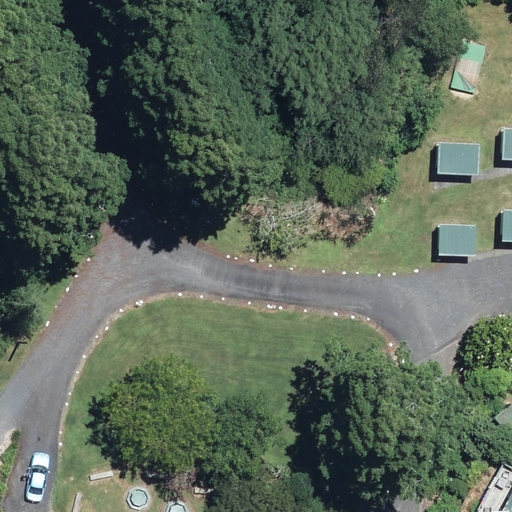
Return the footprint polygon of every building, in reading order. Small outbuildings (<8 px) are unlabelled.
[(511,161),(511,130),(503,129),(498,159),(511,161)] [(475,178),(476,145),(436,144),(435,177),(475,178)] [(511,243),(511,213),(502,212),(499,242),(511,243)] [(474,228),(438,224),(435,256),(471,260),(474,228)] [(511,511),(511,490),(499,511),(511,511)]
